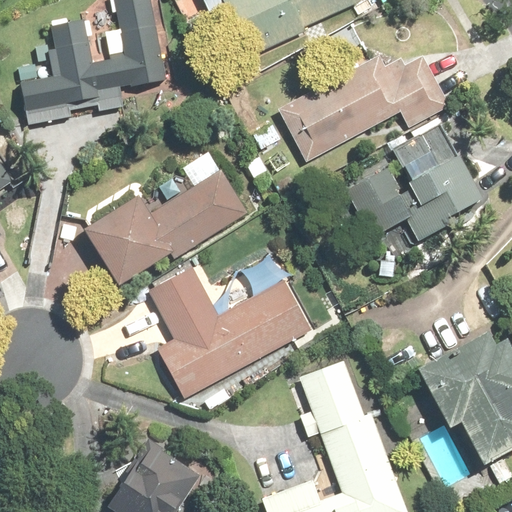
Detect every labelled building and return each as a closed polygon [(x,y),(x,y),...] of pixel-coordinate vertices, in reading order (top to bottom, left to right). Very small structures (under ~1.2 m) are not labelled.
[(18,69),(30,126),(130,106),(127,92),(167,84),(150,0),(113,0),(125,53),(93,60),(84,16),(41,25),(49,63),(18,69)] [(223,0),(248,54),(309,27),(307,22),(357,0),(223,0)] [(376,52),(278,107),(307,157),(395,108),(405,125),(449,101),(420,50),(405,58),(401,51),(382,61),(376,52)] [(403,160),(348,188),(373,236),(408,218),(418,237),(455,218),(453,214),(481,199),(443,126),(397,149),(403,160)] [(176,257),(252,211),(221,161),(156,201),(149,188),(86,227),(118,279),(170,247),(176,257)] [(0,169),(0,242),(12,235),(0,216),(0,189),(9,184),(0,169)] [(157,345),(187,397),(318,324),(278,255),(244,274),(255,294),(225,311),(197,262),(151,287),(178,333),(157,345)] [(488,329),(423,359),(454,427),(466,421),(483,458),(511,445),(511,338),(509,331),(493,339),(488,329)] [(263,494),(269,511),(412,511),(354,353),(301,372),(314,408),(303,412),(314,440),(324,436),(342,483),(320,491),(314,476),(263,494)] [(175,511),(202,462),(145,433),(107,505),(119,511),(175,511)]
